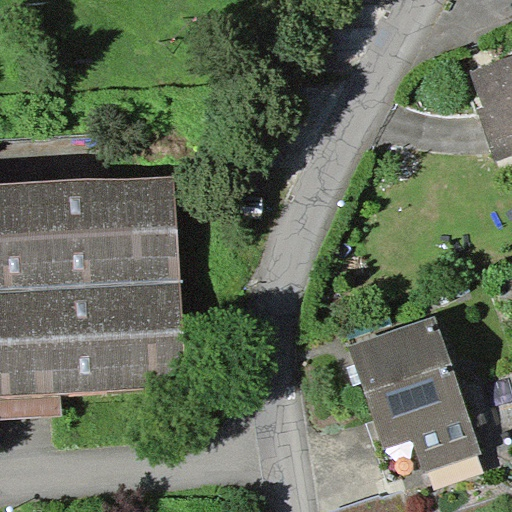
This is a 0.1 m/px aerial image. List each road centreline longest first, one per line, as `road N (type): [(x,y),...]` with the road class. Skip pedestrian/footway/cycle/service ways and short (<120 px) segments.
road 1 (residential): [(281,454),(272,370),(281,280),(297,232),(420,0)]
road 2 (residential): [(0,479),(281,454)]
